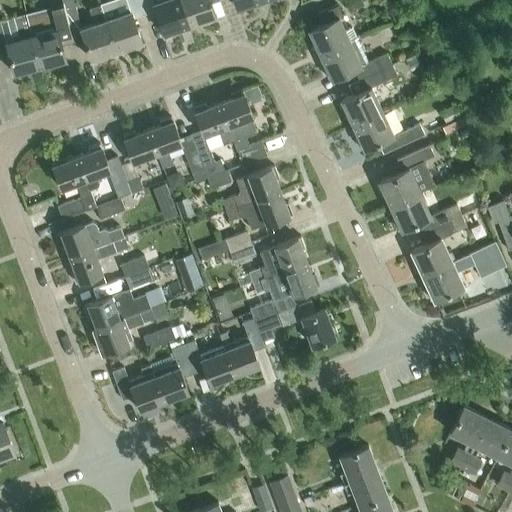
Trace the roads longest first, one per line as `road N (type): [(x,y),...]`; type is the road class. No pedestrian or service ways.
road 1 (residential): [(0,143),(242,48),(258,52),(272,65),(407,345)]
road 2 (unclassified): [(100,458),(407,345)]
road 3 (residential): [(100,458),(0,181)]
